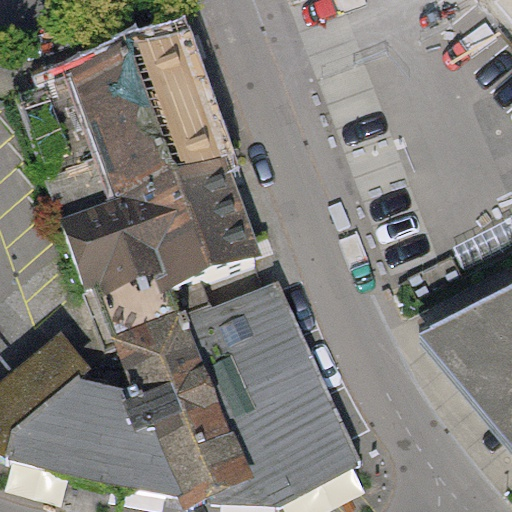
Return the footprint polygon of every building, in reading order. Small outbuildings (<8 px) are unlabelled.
[(189,75),(178,45),(12,104),(59,237),(226,177),(194,88),(189,75)] [(59,237),(92,330),(259,271),(226,177),(59,237)] [(269,511),(357,475),(259,271),(92,330),(169,508),(239,511),(269,511)] [(511,304),(426,348),(511,446),(511,304)] [(169,508),(92,330),(0,401),(0,469),(12,476),(169,508)]
